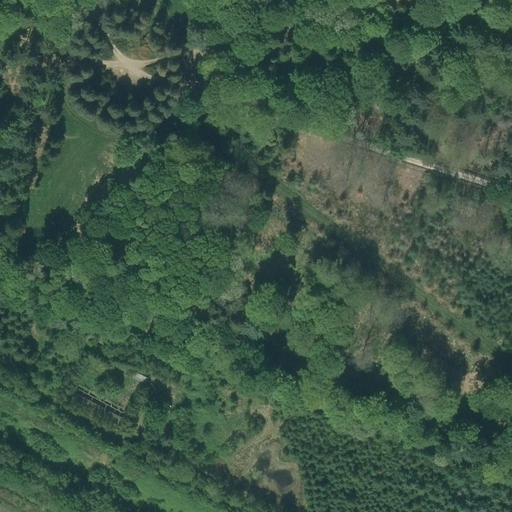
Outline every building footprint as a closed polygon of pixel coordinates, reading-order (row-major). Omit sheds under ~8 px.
[(135,372),(132,378),(145,384),(148,379),(135,372)] [(70,392),(65,402),(71,404),(76,395),(70,392)] [(76,395),(71,404),(76,407),(81,398),(76,395)] [(81,398),(76,407),(85,412),(90,403),(81,398)] [(90,403),(85,412),(99,419),(104,410),(90,403)] [(104,410),(99,419),(108,424),(113,414),(104,410)] [(113,414),(108,424),(113,427),(118,417),(113,414)] [(118,417),(113,427),(118,430),(123,420),(118,417)]
